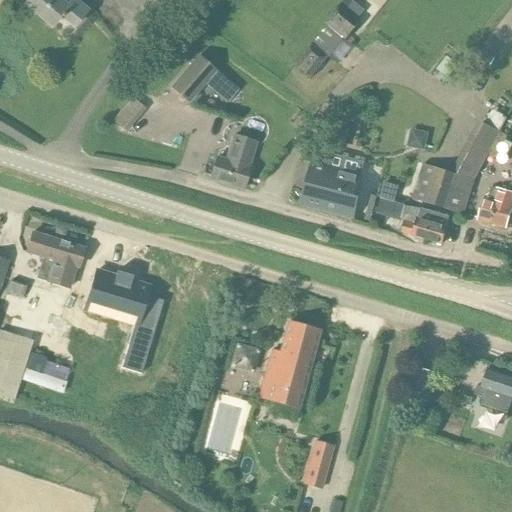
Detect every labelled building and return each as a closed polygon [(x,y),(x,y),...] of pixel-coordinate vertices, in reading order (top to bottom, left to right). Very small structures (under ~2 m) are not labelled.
[(29,0),(25,5),(52,27),(60,17),(74,28),(88,11),(74,0),(69,0),(65,6),(57,0),(29,0)] [(295,66),(313,80),(328,59),(343,40),(346,42),(360,24),(358,22),(366,12),(351,0),(344,9),(339,6),(325,24),(328,27),(314,44),(313,43),(295,66)] [(217,72),(200,57),(173,89),(186,100),(201,82),(205,85),(217,72)] [(479,121),(451,173),(423,164),(413,198),(464,215),(473,181),(489,154),(496,158),(507,137),(479,121)] [(411,130),(407,147),(425,151),(429,134),(411,130)] [(256,144),(233,137),(226,161),(217,158),(217,161),(211,180),(243,190),(249,171),(249,168),(256,144)] [(311,162),(306,184),(312,185),(306,206),(323,211),(353,219),(358,199),(359,197),(354,196),(360,175),(330,167),(311,162)] [(384,184),(381,196),(397,200),(400,188),(384,184)] [(484,200),(484,201),(479,220),(506,228),(509,214),(511,214),(511,185),(510,193),(490,188),(486,201),(484,200)] [(399,220),(402,211),(404,206),(380,199),(376,213),(383,215),(399,220)] [(404,222),(404,223),(401,233),(413,236),(412,237),(442,245),(446,230),(446,229),(449,219),(420,211),(417,221),(416,225),(404,222)] [(33,233),(27,252),(42,257),(35,279),(70,290),(77,268),(78,268),(84,249),(33,233)] [(0,288),(8,263),(0,260),(0,288)] [(90,287),(86,300),(138,316),(135,325),(127,351),(145,356),(140,373),(141,374),(163,301),(162,301),(161,302),(148,298),(150,289),(130,283),(133,276),(117,271),(115,279),(94,273),(90,287)] [(12,283),(2,311),(20,317),(25,300),(24,299),(28,288),(12,283)] [(30,288),(22,316),(38,321),(46,293),(30,288)] [(67,301),(48,294),(36,331),(55,337),(58,328),(67,301)] [(272,350),(267,370),(259,398),(298,409),(320,332),(288,323),(280,353),(272,350)] [(21,339),(0,331),(0,384),(3,377),(12,379),(14,371),(13,371),(19,348),(29,352),(33,344),(21,339)] [(25,369),(21,381),(63,394),(66,383),(65,382),(69,370),(46,362),(47,359),(44,358),(44,357),(43,357),(44,353),(36,350),(34,355),(31,354),(26,369),(25,369)] [(414,366),(404,394),(427,402),(436,373),(414,366)] [(474,395),(484,398),(482,405),(508,414),(511,403),(511,377),(489,370),(483,388),(478,386),(474,395)] [(458,393),(453,408),(469,413),(474,398),(458,393)] [(315,442),(304,485),(323,490),(334,447),(315,442)]
